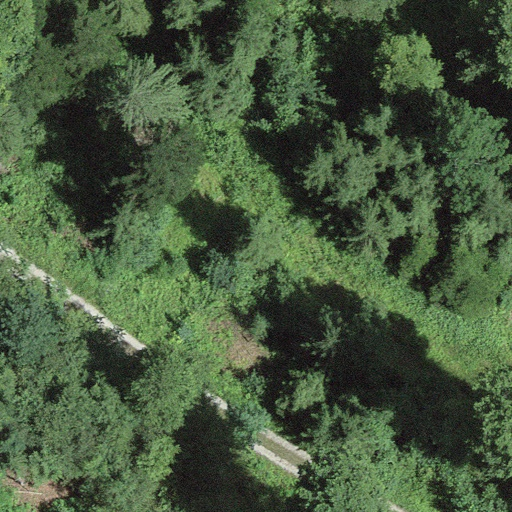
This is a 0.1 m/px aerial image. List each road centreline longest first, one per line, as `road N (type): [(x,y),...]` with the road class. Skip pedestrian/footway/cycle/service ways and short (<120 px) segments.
road 1 (track): [(511,387),(489,377),(292,212),(86,0)]
road 2 (track): [(0,256),(386,511)]
